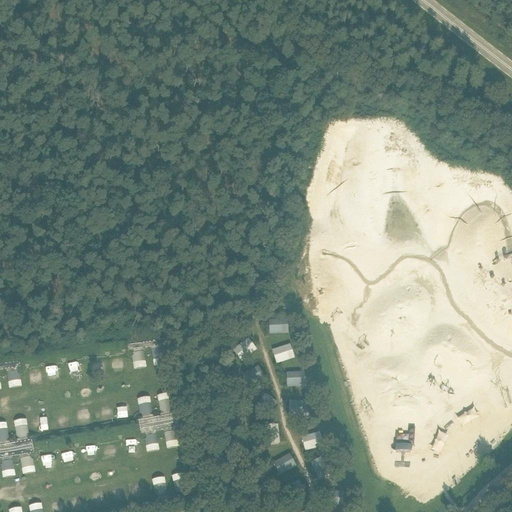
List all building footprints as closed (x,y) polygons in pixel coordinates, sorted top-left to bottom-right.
[(282,321),(269,322),(270,334),(282,333),(282,321)] [(164,339),(146,342),(147,347),(151,347),(154,361),(164,359),(163,351),(161,352),(160,345),(165,344),(164,339)] [(248,340),(238,348),(246,358),(256,350),(248,340)] [(146,342),(127,345),(127,346),(128,350),(133,349),(134,356),(132,356),(133,364),(144,362),(142,348),(147,347),(146,342)] [(285,348),(273,352),(276,363),(288,360),(285,348)] [(93,374),(102,373),(102,358),(92,358),(93,374)] [(20,361),(1,364),(2,370),(7,369),(9,383),(20,381),(19,373),(16,374),(15,367),(21,367),(20,363),(20,361)] [(48,379),(57,379),(57,366),(47,367),(48,379)] [(258,368),(247,374),(253,385),(264,379),(258,368)] [(33,380),(41,378),(39,370),(31,372),(33,380)] [(299,374),(287,374),(287,387),(300,386),(299,374)] [(265,395),(258,405),(267,413),(275,403),(265,395)] [(161,416),(157,417),(158,422),(176,419),(175,413),(170,414),(169,408),(171,408),(170,400),(159,402),(161,416)] [(289,402),(289,415),(302,415),(302,403),(289,402)] [(144,419),(138,420),(139,424),(139,426),(139,425),(158,422),(157,417),(152,417),(150,404),(139,405),(140,413),(142,413),(144,419)] [(45,414),(34,414),(35,428),(45,428),(45,414)] [(78,416),(78,425),(89,424),(88,415),(78,416)] [(58,429),(70,426),(68,417),(56,420),(58,429)] [(177,421),(158,425),(159,430),(164,429),(166,443),(177,441),(176,434),(174,434),(173,428),(178,427),(177,421)] [(140,428),(140,430),(141,434),(146,433),(147,439),(145,439),(146,447),(157,445),(155,431),(159,430),(158,425),(140,428)] [(18,441),(13,442),(14,448),(33,445),(32,443),(32,439),(27,440),(25,434),(28,433),(26,426),(16,428),(18,441)] [(276,426),(264,427),(265,440),(278,438),(276,426)] [(0,444),(0,445),(0,444),(0,450),(14,448),(13,442),(9,443),(6,429),(0,430),(0,444)] [(314,435),(302,439),(305,451),(317,447),(314,435)] [(104,456),(115,455),(113,444),(102,446),(104,456)] [(96,462),(94,446),(85,448),(86,463),(96,462)] [(33,447),(15,450),(16,456),(20,455),(22,469),(33,467),(32,459),(30,460),(29,454),(34,453),(33,449),(33,447)] [(58,452),(62,468),(74,465),(70,449),(58,452)] [(15,450),(0,452),(0,458),(2,458),(3,464),(1,465),(3,473),(13,471),(11,457),(16,456),(15,450)] [(54,454),(42,455),(44,470),(56,468),(54,454)] [(289,455),(278,462),(284,472),(295,466),(289,455)] [(323,458),(312,463),(317,475),(328,470),(323,458)] [(177,496),(172,497),(173,502),(191,499),(190,493),(185,494),(184,488),(186,488),(184,480),(174,482),(177,496)] [(133,495),(141,496),(141,482),(133,482),(133,495)] [(299,482),(287,487),(292,498),(304,494),(299,482)] [(159,499),(153,500),(154,504),(155,506),(173,502),(172,497),(167,498),(165,484),(154,486),(155,494),(157,493),(159,499)] [(112,494),(114,502),(127,500),(125,491),(112,494)] [(325,492),(324,505),(337,505),(338,493),(325,492)] [(104,497),(89,500),(90,507),(105,504),(104,497)] [(75,504),(69,505),(70,510),(85,508),(83,498),(74,499),(75,504)]
